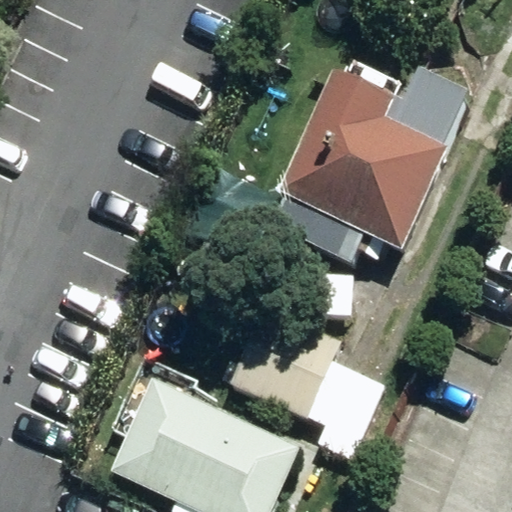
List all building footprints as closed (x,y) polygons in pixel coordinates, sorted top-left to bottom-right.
[(307,264),(353,284),(367,253),(404,270),(448,170),(445,168),(470,114),(420,91),(403,129),(338,98),(285,216),(290,217),(269,264),(300,278),(307,264)] [(255,276),(268,282),(273,269),(261,264),(255,276)] [(290,327),(351,330),(354,290),(293,286),(290,327)] [(316,456),(353,473),(386,400),(334,375),(343,357),(270,322),(235,397),(325,439),(316,456)] [(284,511),(304,469),(160,403),(118,492),(160,511),(284,511)]
